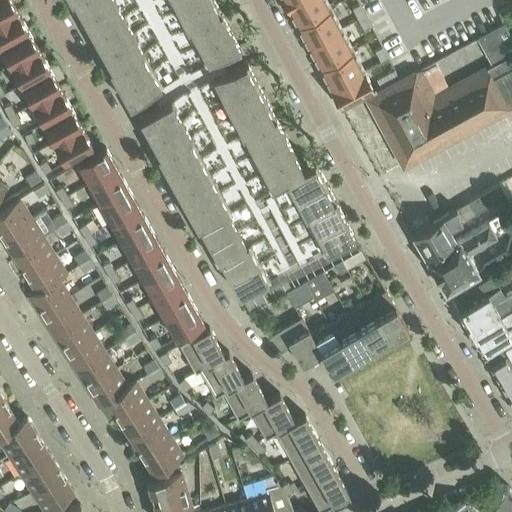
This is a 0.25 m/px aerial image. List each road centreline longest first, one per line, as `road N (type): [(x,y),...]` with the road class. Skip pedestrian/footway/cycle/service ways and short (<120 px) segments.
road 1 (residential): [(374,507),(313,400),(230,333),(41,0)]
road 2 (residential): [(257,0),(431,317),(511,444)]
road 3 (residential): [(0,313),(115,511)]
road 4 (residential): [(374,507),(511,450)]
